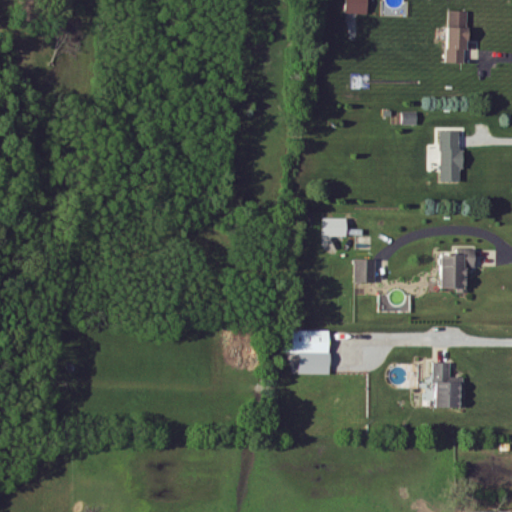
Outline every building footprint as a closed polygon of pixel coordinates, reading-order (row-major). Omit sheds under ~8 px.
[(447,64),(466,64),(468,13),(449,13),(447,64)] [(403,126),(417,125),(417,113),(402,113),(403,126)] [(440,183),(461,183),(462,133),(441,133),(440,183)] [(324,238),(347,238),(347,220),(324,219),(324,238)] [(476,250),(457,250),(457,256),(441,256),(441,291),(467,291),(467,269),(475,269),(476,250)] [(376,261),(355,261),(355,284),(375,284),(376,261)] [(330,331),(293,330),(292,353),(330,354),(330,331)] [(437,380),(436,407),(463,408),(463,378),(451,378),(451,364),(434,363),(433,380),(437,380)]
